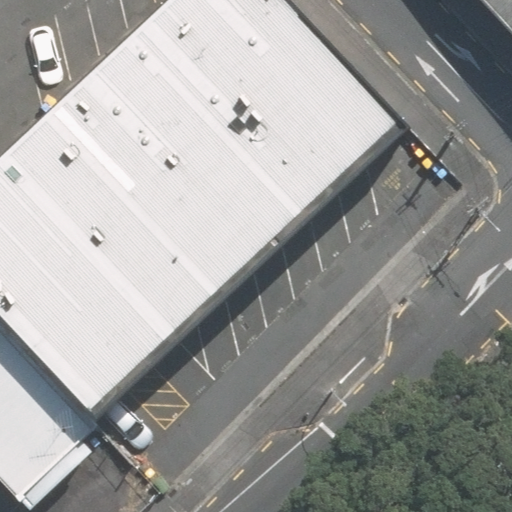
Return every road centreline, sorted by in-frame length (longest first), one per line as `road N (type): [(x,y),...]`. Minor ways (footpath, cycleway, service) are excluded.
road 1 (residential): [(259,511),(511,247)]
road 2 (residential): [(511,123),(391,0)]
